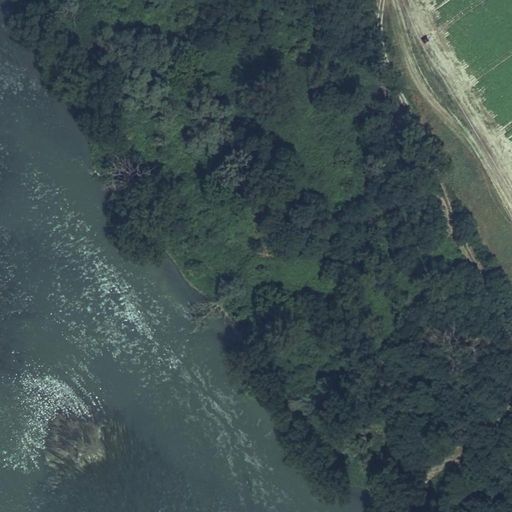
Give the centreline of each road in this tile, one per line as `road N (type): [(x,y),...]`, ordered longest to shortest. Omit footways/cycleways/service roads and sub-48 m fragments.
road 1 (track): [(511,329),(465,248),(387,61),(380,0)]
road 2 (track): [(511,198),(396,0)]
